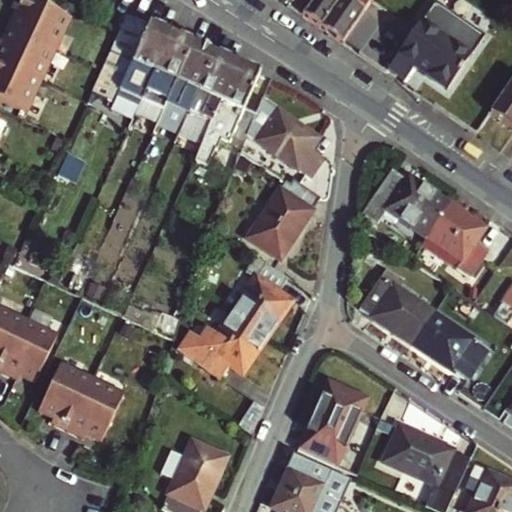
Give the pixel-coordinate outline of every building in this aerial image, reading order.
[(68,15),(35,0),(11,0),(9,7),(14,9),(6,26),(53,47),(68,15)] [(312,0),(311,2),(302,14),(343,43),(366,10),(351,0),(312,0)] [(124,46),(138,52),(150,25),(137,19),(124,46)] [(438,30),(424,21),(390,70),(405,80),(414,67),(447,89),(469,58),(435,34),(438,30)] [(150,25),(138,52),(132,65),(142,69),(121,117),(133,122),(142,104),(172,35),(150,25)] [(0,60),(38,79),(53,47),(6,26),(0,39),(0,60)] [(167,80),(177,85),(195,45),(172,35),(142,104),(154,109),(167,80)] [(195,45),(177,85),(168,105),(180,110),(189,90),(199,94),(217,55),(208,51),(195,45)] [(217,55),(199,94),(220,104),(238,65),(217,55)] [(0,102),(23,112),(38,79),(0,60),(0,102)] [(220,104),(193,163),(212,171),(225,141),(229,142),(260,75),(238,65),(220,104)] [(511,82),(492,113),(511,127),(511,82)] [(319,139),(262,101),(257,113),(249,136),(311,179),(325,159),(312,150),(319,139)] [(199,140),(206,120),(190,114),(183,134),(199,140)] [(406,182),(391,172),(362,214),(374,222),(379,214),(390,221),(394,216),(427,238),(449,205),(409,178),(406,182)] [(259,225),(250,240),(281,260),(313,213),(312,212),(320,199),(292,180),(289,185),(280,199),(268,191),(250,218),(259,225)] [(449,205),(427,238),(463,261),(457,270),(470,279),(488,252),(475,243),(482,234),(460,219),(463,215),(449,205)] [(427,238),(422,247),(457,270),(463,261),(427,238)] [(257,258),(246,274),(252,277),(229,311),(268,338),(277,324),(273,322),(287,300),(279,294),(288,280),(257,258)] [(394,287),(399,280),(386,271),(360,311),(414,346),(435,314),(394,287)] [(440,307),(399,280),(394,287),(435,314),(440,307)] [(511,291),(497,315),(511,325),(511,291)] [(268,338),(229,311),(211,336),(196,327),(180,350),(222,378),(231,365),(240,371),(254,349),(259,352),(268,338)] [(0,313),(0,372),(23,324),(0,313)] [(486,348),(435,314),(414,346),(465,380),(486,348)] [(23,324),(0,372),(0,376),(15,383),(18,378),(31,384),(55,339),(23,324)] [(57,365),(37,414),(51,420),(49,425),(64,433),(90,381),(57,365)] [(90,381),(64,433),(83,442),(86,437),(101,444),(123,397),(90,381)] [(339,462),(366,401),(328,383),(310,424),(324,430),(315,450),(339,462)] [(454,494),(470,460),(400,428),(384,463),(454,494)] [(227,459),(192,443),(185,460),(180,458),(171,478),(175,480),(162,509),(167,511),(201,511),(203,510),(204,510),(227,459)] [(313,511),(332,471),(297,455),(273,508),(281,511),(313,511)] [(511,511),(511,510),(511,484),(478,470),(464,501),(472,504),(467,511),(511,511)]
